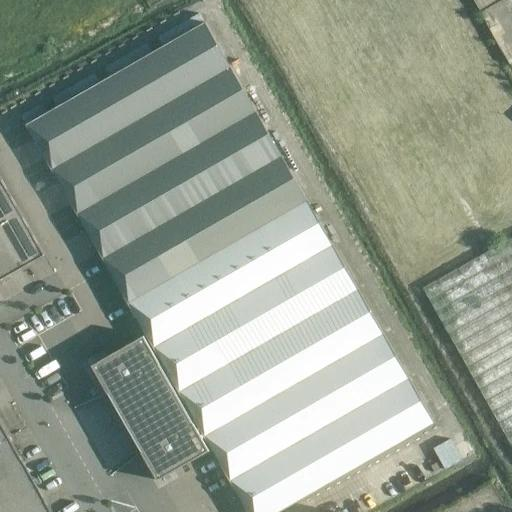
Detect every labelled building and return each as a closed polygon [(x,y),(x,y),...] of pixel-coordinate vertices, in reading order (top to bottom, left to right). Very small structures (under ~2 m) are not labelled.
[(474,0),(510,64),(511,62),(511,14),(504,0),(474,0)] [(196,422),(247,511),(280,511),(435,424),(205,22),(26,125),(196,422)] [(149,43),(106,62),(110,71),(153,52),(149,43)] [(23,110),(27,120),(48,111),(44,102),(23,110)] [(0,280),(44,255),(0,176),(0,511),(52,511),(0,419),(0,280)] [(511,447),(511,238),(422,288),(511,447)] [(92,366),(108,394),(158,481),(210,451),(202,437),(205,436),(196,422),(154,348),(152,349),(144,336),(92,366)] [(463,432),(435,443),(444,465),(471,455),(463,432)]
